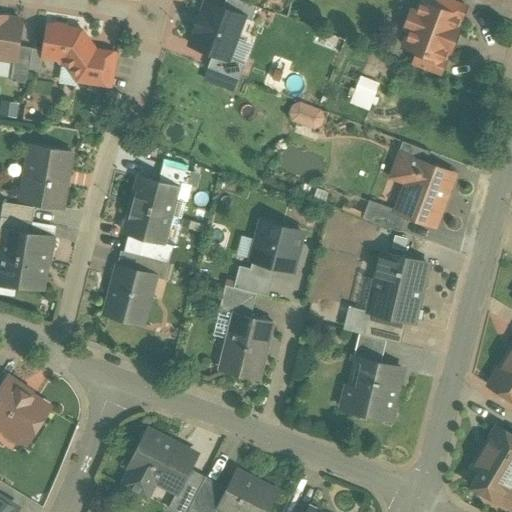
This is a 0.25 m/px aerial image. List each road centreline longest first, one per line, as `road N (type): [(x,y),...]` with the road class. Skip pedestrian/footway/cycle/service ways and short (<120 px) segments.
road 1 (residential): [(511,114),(413,505)]
road 2 (residential): [(60,345),(109,145),(139,105),(156,24)]
road 3 (residential): [(123,371),(413,505)]
road 4 (residential): [(123,371),(69,511)]
road 5 (residential): [(21,0),(156,24)]
